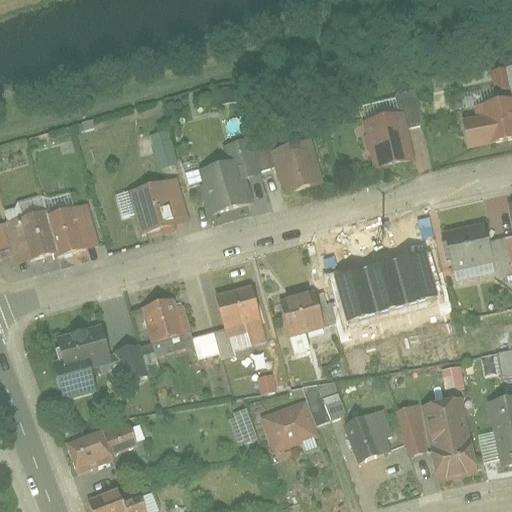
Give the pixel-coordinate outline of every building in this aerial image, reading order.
[(511,144),(511,101),(473,110),(475,121),(462,124),(468,154),(511,144)] [(402,115),(362,125),(374,174),(414,164),(402,115)] [(154,169),(174,166),(168,132),(149,135),(154,169)] [(194,175),(207,221),(253,208),(245,181),(261,176),(250,139),(220,148),(226,166),(194,175)] [(283,200),(325,187),(310,141),(268,154),(283,200)] [(188,224),(176,182),(127,196),(139,238),(188,224)] [(100,248),(87,207),(49,218),(47,214),(0,227),(0,265),(10,262),(12,268),(57,255),(58,260),(100,248)] [(487,227),(444,236),(453,275),(495,266),(487,227)] [(398,274),(360,284),(369,321),(388,316),(387,311),(406,306),(398,274)] [(252,288),(214,299),(226,338),(263,327),(252,288)] [(315,296),(279,307),(290,343),(326,332),(315,296)] [(171,303),(140,312),(150,348),(191,336),(183,309),(174,312),(171,303)] [(113,366),(100,327),(56,340),(63,363),(52,367),(63,401),(97,390),(91,373),(113,366)] [(119,348),(124,381),(142,378),(137,345),(119,348)] [(360,373),(379,364),(371,347),(352,355),(360,373)] [(511,351),(494,353),(497,379),(511,377),(511,351)] [(275,391),(271,375),(254,379),(258,395),(275,391)] [(463,401),(422,410),(438,486),(479,478),(463,401)] [(511,401),(489,405),(501,470),(511,467),(511,401)] [(304,404),(260,421),(272,455),(317,439),(304,404)] [(233,445),(252,441),(245,410),(226,414),(233,445)] [(383,414),(345,429),(359,466),(390,454),(385,442),(393,439),(383,414)] [(104,433),(66,448),(77,476),(113,462),(110,455),(135,445),(128,429),(105,437),(104,433)] [(125,511),(119,492),(88,503),(90,511),(125,511)]
